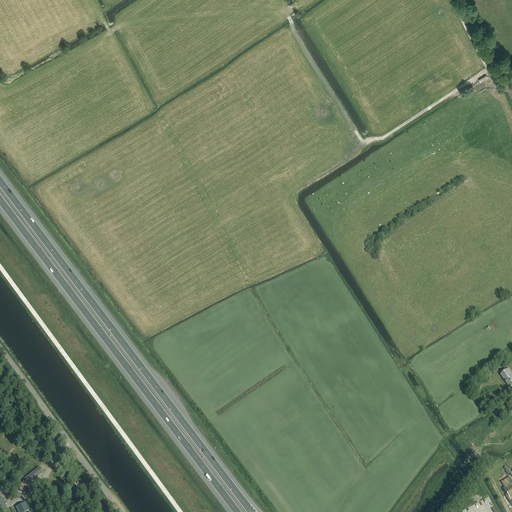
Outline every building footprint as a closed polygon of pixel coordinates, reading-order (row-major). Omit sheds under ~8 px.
[(509,389),(511,386),(511,374),(508,369),(500,376),(509,389)] [(39,467),(23,479),(27,484),(43,472),(39,467)] [(511,482),(511,480),(502,485),(506,491),(505,491),(508,497),(507,497),(511,506),(511,482)] [(28,487),(21,484),(19,490),(26,493),(28,487)] [(16,508),(17,511),(26,511),(29,511),(25,503),(16,508)]
